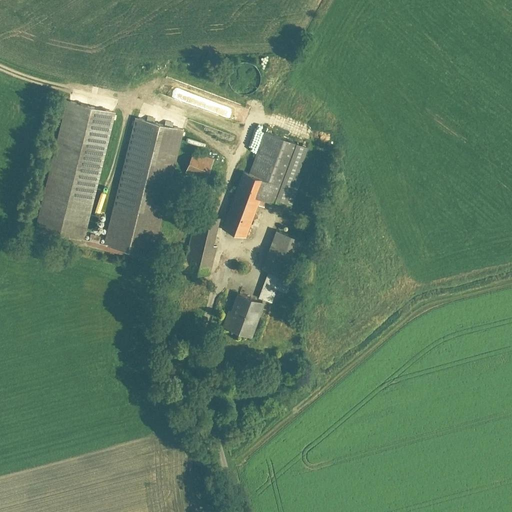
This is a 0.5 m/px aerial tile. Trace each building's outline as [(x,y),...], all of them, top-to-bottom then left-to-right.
[(232,76),(234,87),(240,93),(250,95),(261,90),(265,81),(265,72),(259,65),(252,62),(241,63),(234,70),(232,76)] [(69,102),(38,231),(86,242),(117,114),(69,102)] [(137,118),(106,250),(155,261),(185,130),(137,118)] [(253,240),(265,201),(297,211),(316,152),(266,136),(254,175),(248,173),(229,232),(253,240)] [(194,146),(186,175),(216,184),(224,154),(194,146)] [(195,217),(185,273),(206,277),(217,221),(195,217)] [(297,274),(308,243),(279,233),(265,271),(273,274),(263,301),(242,293),(228,330),(261,343),(273,312),(280,292),(289,295),(297,274)]
